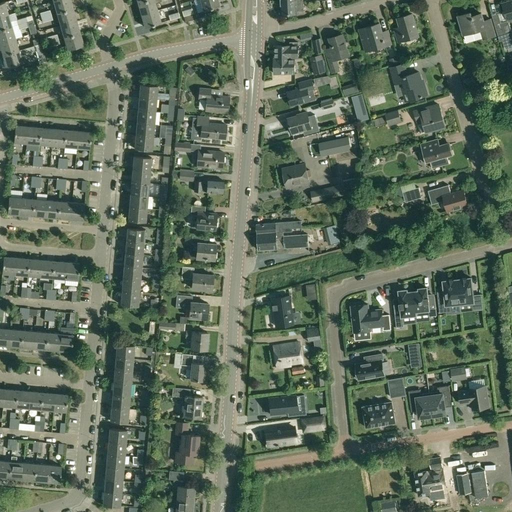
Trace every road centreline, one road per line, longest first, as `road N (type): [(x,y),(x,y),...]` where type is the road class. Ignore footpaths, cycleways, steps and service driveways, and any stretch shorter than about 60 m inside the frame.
road 1 (secondary): [(223,470),(254,39)]
road 2 (residential): [(344,453),(335,295),(511,243)]
road 3 (residential): [(488,201),(430,0)]
road 4 (residential): [(511,425),(344,453)]
road 5 (residential): [(102,231),(114,92),(109,67)]
road 6 (residential): [(38,511),(78,492),(88,385)]
road 7 (unclassified): [(109,67),(254,39)]
road 8 (residential): [(254,29),(289,28),(395,0)]
road 9 (residential): [(88,385),(100,256)]
road 10 (residential): [(344,453),(223,470)]
